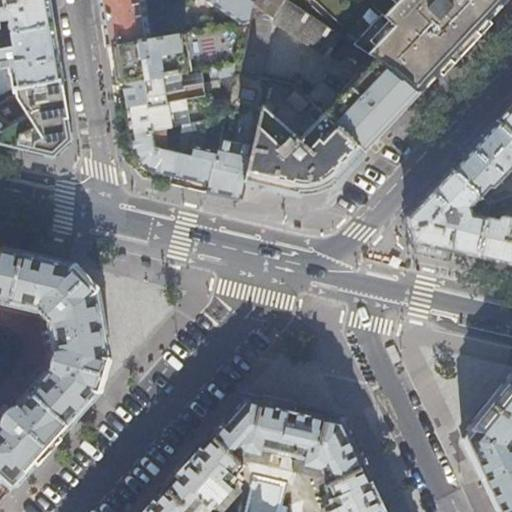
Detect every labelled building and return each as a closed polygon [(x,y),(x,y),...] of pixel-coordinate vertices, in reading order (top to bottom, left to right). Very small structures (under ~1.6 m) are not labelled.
[(48,0),(0,0),(0,19),(8,18),(9,23),(0,24),(1,32),(10,30),(52,25),(48,0)] [(98,0),(101,14),(106,45),(116,44),(149,38),(143,0),(207,0),(240,24),(246,23),(251,3),(246,0),(98,0)] [(354,44),(285,0),(283,0),(272,17),(251,3),(246,23),(237,65),(235,71),(260,77),(271,22),(326,57),(328,55),(334,59),(336,60),(338,60),(339,60),(341,59),(344,53),(369,66),(340,96),(321,80),(306,97),(314,105),(364,152),(380,134),(402,111),(419,93),(392,69),(391,70),(374,59),(376,58),(354,44)] [(246,0),(251,3),(272,17),(283,0),(246,0)] [(475,33),(488,20),(506,0),(399,0),(384,17),(382,15),(354,44),(376,58),(374,59),(391,70),(392,69),(419,93),(438,72),(451,59),(468,40),(475,33)] [(478,36),(491,22),(488,20),(475,33),(478,36)] [(246,23),(240,24),(184,33),(169,35),(149,38),(116,44),(119,63),(123,84),(197,71),(220,68),(237,65),(246,23)] [(57,50),(52,25),(10,30),(11,44),(1,45),(0,44),(0,68),(7,67),(8,72),(9,72),(12,86),(61,79),(57,50)] [(441,75),(454,62),(451,59),(438,72),(441,75)] [(237,65),(220,68),(224,92),(231,91),(235,71),(237,65)] [(197,71),(123,84),(121,84),(123,94),(126,108),(206,95),(205,82),(198,83),(197,71)] [(262,106),(268,79),(260,77),(235,71),(231,91),(227,110),(240,112),(234,142),(220,139),(218,150),(218,151),(216,150),(209,182),(206,192),(222,196),(240,200),(245,181),(262,106)] [(0,144),(5,146),(53,157),(71,139),(66,106),(61,79),(12,86),(13,93),(0,100),(0,144)] [(231,91),(224,92),(206,95),(126,108),(128,119),(130,132),(163,127),(182,124),(208,120),(225,118),(227,110),(231,91)] [(511,102),(496,120),(511,134),(511,102)] [(265,108),(262,106),(245,181),(277,189),(298,194),(336,182),(346,171),(364,152),(314,105),(307,113),(316,122),(299,139),(270,113),(274,109),(269,104),(265,108)] [(202,147),(208,120),(182,124),(177,147),(171,173),(188,177),(209,182),(216,150),(218,151),(218,150),(202,147)] [(511,147),(511,134),(496,120),(475,142),(451,169),(488,205),(496,202),(488,194),(511,169),(511,170),(511,147)] [(163,127),(130,132),(131,141),(134,153),(148,168),(171,173),(177,147),(166,144),(163,127)] [(486,217),(488,205),(451,169),(431,190),(406,217),(413,241),(450,249),(477,256),(486,217)] [(511,218),(508,217),(509,212),(504,211),(503,216),(500,217),(499,218),(499,220),(486,217),(477,256),(506,262),(511,263),(511,218)] [(450,249),(413,241),(420,253),(447,259),(450,249)] [(0,300),(41,310),(44,315),(49,319),(54,354),(51,360),(50,368),(15,406),(8,409),(4,413),(1,418),(0,420),(0,478),(1,477),(9,485),(15,483),(97,392),(108,356),(97,291),(71,264),(0,246),(0,300)] [(493,504),(496,511),(511,511),(511,374),(510,373),(472,420),(465,429),(468,431),(462,439),(493,504)] [(386,511),(369,476),(343,419),(295,408),(243,396),(174,473),(139,511),(386,511)]
